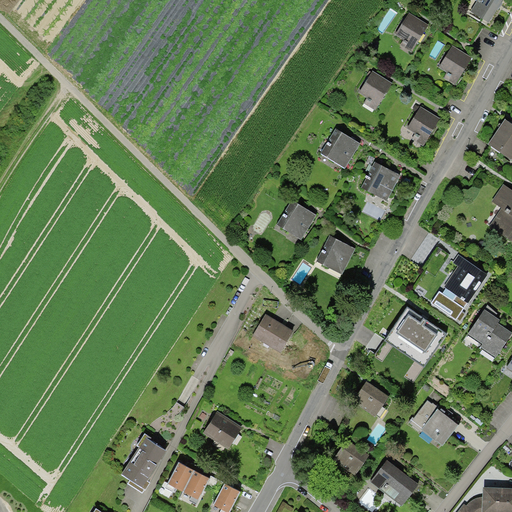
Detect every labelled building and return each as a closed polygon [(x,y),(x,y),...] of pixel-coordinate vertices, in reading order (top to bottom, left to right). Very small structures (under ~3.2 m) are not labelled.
[(469,0),(473,2),(466,14),(487,26),(502,0),(469,0)] [(428,27),(407,15),(395,36),(407,43),(403,50),(412,55),(428,27)] [(470,60),(450,48),(438,67),(450,74),(447,79),(456,85),(470,60)] [(390,86),(371,73),(357,94),(365,100),(362,104),(373,112),(390,86)] [(439,119),(417,107),(405,128),(419,135),(415,142),(423,146),(439,119)] [(511,155),(511,126),(501,119),(484,145),(508,162),(511,155)] [(359,146),(333,130),(317,156),(343,172),(359,146)] [(397,175),(374,163),(360,189),(384,201),(397,175)] [(511,191),(502,185),(491,202),(501,208),(489,226),(511,241),(511,191)] [(314,217),(289,202),(274,227),(300,242),(314,217)] [(353,250),(327,236),(314,263),(340,276),(353,250)] [(487,275),(457,254),(451,263),(456,267),(442,287),(467,304),(487,275)] [(464,308),(456,303),(445,319),(452,324),(464,308)] [(430,324),(409,310),(399,325),(397,323),(385,341),(411,358),(428,333),(425,331),(430,324)] [(497,321),(482,311),(465,335),(479,345),(477,349),(492,359),(510,334),(495,324),(497,321)] [(293,335),(262,316),(250,337),(280,355),(293,335)] [(511,354),(503,368),(511,374),(511,354)] [(387,398),(362,383),(350,403),(380,422),(387,411),(381,408),(387,398)] [(411,416),(407,422),(438,447),(459,421),(439,405),(436,409),(426,401),(413,418),(411,416)] [(240,427),(215,411),(201,432),(226,448),(240,427)] [(152,442),(141,435),(134,446),(135,448),(118,475),(127,481),(126,485),(141,494),(148,484),(145,482),(164,452),(153,445),(152,442)] [(365,455),(342,441),(329,461),(352,475),(365,455)] [(416,484),(385,460),(369,481),(400,505),(416,484)] [(208,478),(175,462),(161,489),(169,493),(171,488),(189,498),(187,502),(194,505),(208,478)] [(225,511),(236,492),(221,485),(209,506),(219,511),(218,511),(225,511)] [(511,511),(511,489),(479,488),(478,497),(472,498),(468,501),(465,506),(461,504),(454,511),(511,511)]
